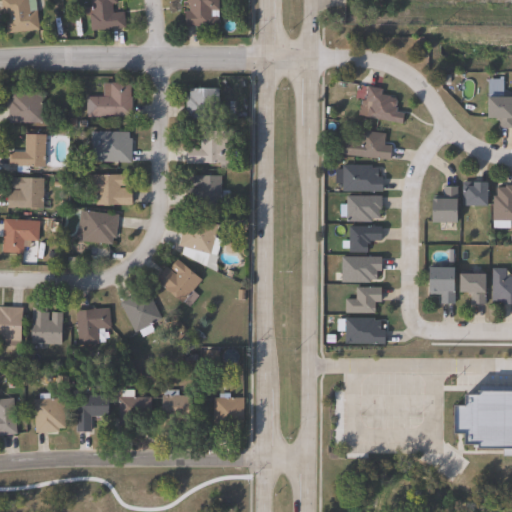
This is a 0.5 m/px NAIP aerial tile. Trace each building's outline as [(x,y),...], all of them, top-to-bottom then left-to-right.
[(38,0),(41,29),(10,33),(8,21),(12,21),(11,14),(5,14),(3,0),(38,0)] [(110,4),(111,13),(122,12),(123,28),(93,31),(92,14),(94,14),(93,0),(114,0),(115,4),(110,4)] [(217,0),(217,11),(209,11),(209,18),(217,18),(217,28),(182,28),(182,11),(187,11),(187,4),(185,4),(185,0),(217,0)] [(136,98),(136,117),(90,117),(90,97),(100,98),(100,84),(127,84),(127,98),(136,98)] [(395,98),(393,107),(394,107),(394,111),(401,113),(399,123),(364,117),(366,106),(369,106),(370,101),(362,100),(365,85),(380,88),(379,94),(388,96),(395,98)] [(216,88),(216,100),(222,100),(222,108),(216,108),(216,118),(182,117),(183,94),(185,95),(185,87),(216,88)] [(45,123),(11,124),(10,101),(14,100),(14,93),(44,92),(45,123)] [(511,99),(511,129),(497,129),(497,120),(483,120),(483,99),(511,99)] [(228,145),(228,167),(217,167),(217,162),(183,162),(183,147),(199,147),(199,130),(226,130),(226,125),(234,126),(234,134),(230,134),(230,145),(228,145)] [(383,132),(382,144),(389,145),(387,160),(337,155),(339,139),(359,141),(359,140),(356,134),(360,132),(360,130),(383,132)] [(132,133),(132,139),(136,139),(136,163),(95,163),(95,145),(94,145),(94,132),(132,133)] [(55,144),(54,157),(49,157),(48,167),(33,166),(32,173),(20,172),(20,166),(11,166),(12,152),(28,153),(29,134),(50,136),(49,143),(55,144)] [(370,165),(370,167),(375,167),(375,177),(380,177),(380,191),(340,191),(340,183),(334,183),(334,168),(340,168),(340,165),(370,165)] [(219,174),(219,207),(183,207),(184,188),(195,188),(195,186),(187,186),(187,174),(219,174)] [(123,186),(123,189),(135,189),(135,207),(99,206),(99,195),(90,195),(90,175),(131,175),(131,186),(123,186)] [(48,179),(47,210),(10,209),(11,191),(23,191),(23,190),(14,190),(15,178),(48,179)] [(483,204),(461,204),(461,185),(469,185),(469,180),(484,180),(483,204)] [(454,221),(428,221),(428,197),(441,197),(441,185),(455,185),(454,221)] [(511,185),(511,220),(491,220),(491,196),(495,196),(495,187),(503,187),(503,185),(511,185)] [(369,222),(344,222),(345,195),(380,196),(380,209),(377,209),(377,218),(369,218),(369,222)] [(116,215),(113,245),(85,242),(86,232),(80,231),(82,211),(116,215)] [(187,217),(216,225),(213,237),(219,239),(216,251),(210,250),(209,254),(203,265),(191,260),(195,250),(176,245),(182,221),(186,222),(187,217)] [(42,222),(41,242),(28,241),(27,255),(6,253),(7,240),(5,240),(7,219),(42,222)] [(366,244),(366,252),(347,252),(347,248),(340,248),(340,240),(347,240),(347,226),(379,226),(379,241),(368,241),(368,244),(366,244)] [(368,283),(338,282),(338,256),(379,256),(379,270),(375,270),(375,280),(368,280),(368,283)] [(174,258),(199,279),(191,290),(196,294),(187,306),(181,301),(179,304),(163,290),(165,287),(153,278),(162,266),(173,275),(175,273),(167,267),(174,258)] [(451,266),(451,303),(438,303),(438,294),(424,294),(425,266),(451,266)] [(504,268),(504,276),(511,276),(511,304),(502,304),(502,301),(490,301),(490,268),(504,268)] [(482,273),(481,303),(468,303),(469,294),(466,294),(466,291),(455,291),(456,273),(482,273)] [(373,313),(342,313),(342,299),(354,299),(354,287),(379,287),(378,301),(373,301),(373,313)] [(146,291),(159,318),(149,323),(153,330),(139,337),(136,329),(132,331),(117,302),(140,291),(141,293),(146,291)] [(0,307),(20,307),(19,346),(0,346),(0,307)] [(60,312),(59,344),(28,343),(29,307),(44,308),(44,312),(60,312)] [(96,343),(76,344),(74,310),(106,308),(108,328),(95,328),(96,343)] [(372,318),(372,320),(378,320),(378,330),(382,330),(382,344),(342,343),(342,318),(372,318)] [(216,366),(203,366),(203,350),(216,350),(216,366)] [(511,447),(477,447),(477,442),(464,442),(464,430),(452,430),(452,403),(464,403),(464,393),(478,393),(478,388),(511,388),(511,447)] [(131,390),(131,396),(148,397),(148,423),(116,423),(116,396),(118,396),(118,389),(131,390)] [(176,390),(176,395),(189,395),(189,422),(158,421),(158,395),(161,396),(161,390),(176,390)] [(46,394),(47,399),(62,398),(63,429),(56,429),(56,433),(32,434),(31,399),(36,399),(36,394),(46,394)] [(221,398),(240,398),(239,430),(210,429),(211,398),(216,398),(216,394),(221,394),(221,398)] [(90,431),(72,431),(72,395),(106,396),(106,416),(90,416),(90,431)] [(15,433),(0,434),(0,399),(11,398),(15,433)]
